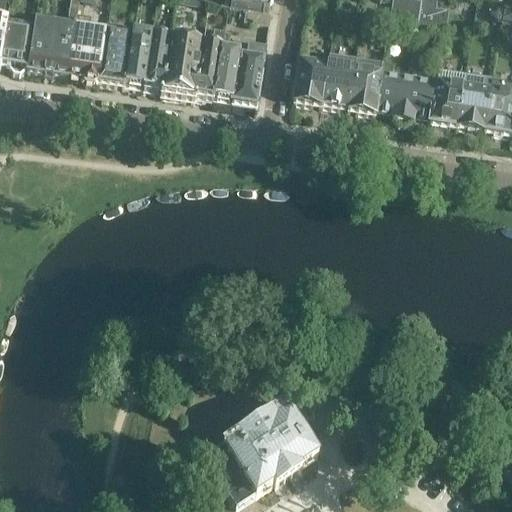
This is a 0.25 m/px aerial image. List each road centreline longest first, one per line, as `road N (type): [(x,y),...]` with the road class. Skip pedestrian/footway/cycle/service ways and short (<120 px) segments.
road 1 (residential): [(273,143),(0,108)]
road 2 (residential): [(511,179),(273,143)]
road 3 (residential): [(273,143),(294,0)]
